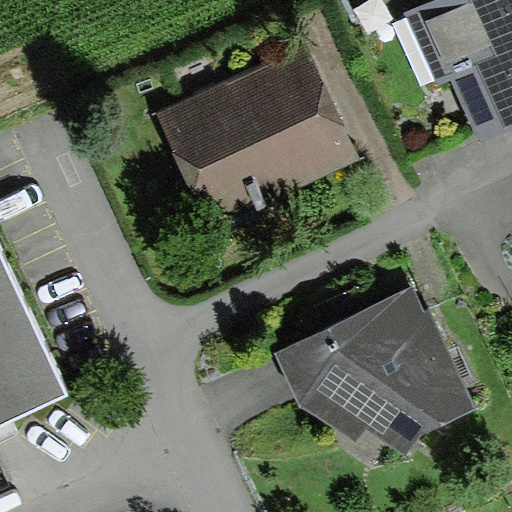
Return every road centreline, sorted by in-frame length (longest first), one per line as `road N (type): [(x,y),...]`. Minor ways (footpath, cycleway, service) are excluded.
road 1 (residential): [(146,350),(511,163)]
road 2 (residential): [(146,350),(42,126)]
road 3 (residential): [(202,466),(139,477),(65,511)]
road 4 (residential): [(202,466),(146,350)]
